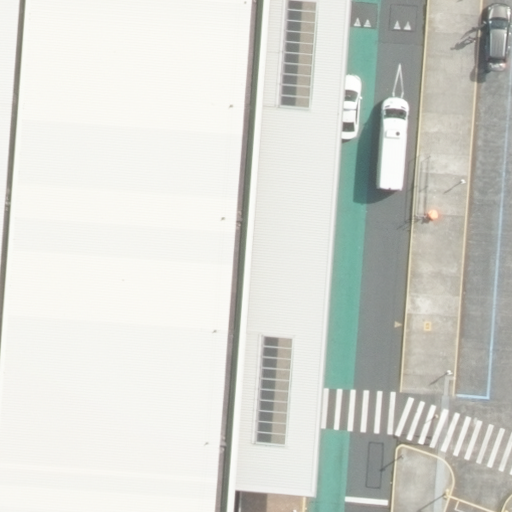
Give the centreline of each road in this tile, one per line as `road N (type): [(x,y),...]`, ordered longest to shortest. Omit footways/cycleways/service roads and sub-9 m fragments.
road 1 (unclassified): [(475,511),(511,0)]
road 2 (unclassified): [(466,511),(511,357)]
